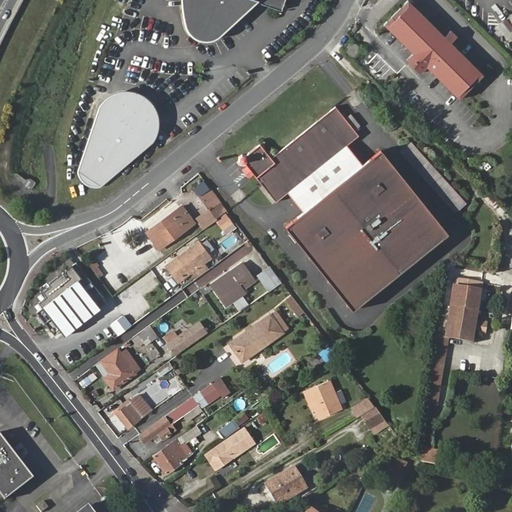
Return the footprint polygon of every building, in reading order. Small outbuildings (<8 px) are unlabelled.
[(281,12),(285,0),(179,0),(180,1),(181,15),(184,25),(187,32),(190,36),(197,40),(201,42),(207,42),(213,41),(217,40),(226,33),(242,16),(255,4),(281,12)] [(379,27),(416,62),(410,67),(418,75),(424,69),(456,101),(480,75),(448,44),(453,39),(447,32),(441,37),(405,2),(379,27)] [(351,44),(348,45),(347,46),(345,48),(345,50),(345,51),(346,53),(348,54),(348,55),(349,55),(351,55),(352,55),(353,55),(354,54),(355,53),(355,52),(356,51),(356,50),(356,49),(355,47),(354,46),(352,44),(351,44)] [(101,106),(79,172),(79,174),(80,178),(84,183),(90,187),(96,187),(102,187),(155,142),(158,137),(160,132),(162,122),(161,114),(157,105),(151,99),(143,93),(132,90),(122,91),(116,94),(107,99),(101,106)] [(244,163),(272,198),(280,191),(347,137),(354,131),(331,102),(268,153),(259,143),(247,152),(245,154),(240,154),(238,156),(237,160),(240,162),(244,163)] [(363,156),(347,137),(280,191),(296,211),(363,156)] [(296,211),(281,222),(348,306),(443,229),(376,146),(363,156),(296,211)] [(205,205),(212,200),(206,193),(200,198),(205,205)] [(217,207),(212,200),(205,205),(209,210),(211,212),(208,214),(213,221),(224,212),(220,206),(217,207)] [(147,235),(154,243),(158,249),(159,250),(175,238),(193,223),(188,217),(181,207),(147,235)] [(211,212),(209,210),(196,219),(203,228),(213,221),(208,214),(211,212)] [(200,242),(166,266),(178,282),(211,258),(200,242)] [(103,296),(77,260),(49,281),(51,283),(43,289),(47,294),(38,300),(42,305),(36,309),(53,332),(59,328),(63,333),(97,307),(94,302),(103,296)] [(94,260),(89,264),(99,276),(102,274),(96,265),(97,264),(94,260)] [(233,275),(213,289),(226,307),(246,292),(244,289),(256,280),(243,263),(231,272),(233,275)] [(282,282),(271,268),(260,276),(270,290),(282,282)] [(211,286),(213,289),(233,275),(231,272),(211,286)] [(482,290),(452,285),(443,338),(448,339),(473,343),(482,290)] [(299,322),(304,318),(289,298),(284,302),(299,322)] [(230,344),(243,362),(282,332),(269,314),(230,344)] [(122,316),(112,324),(119,334),(123,331),(129,327),(122,316)] [(479,320),(478,333),(486,334),(488,321),(479,320)] [(200,321),(188,329),(196,340),(207,332),(200,321)] [(160,337),(152,324),(144,329),(153,341),(152,341),(153,343),(160,337)] [(99,325),(93,329),(102,340),(107,336),(99,325)] [(150,345),(153,343),(152,341),(153,341),(144,329),(140,333),(150,345)] [(188,329),(168,344),(176,354),(196,340),(188,329)] [(440,385),(448,339),(443,338),(437,337),(429,383),(440,385)] [(118,349),(101,361),(111,374),(105,378),(113,389),(135,373),(121,353),(118,349)] [(121,353),(135,373),(141,370),(126,349),(121,353)] [(166,364),(156,371),(160,376),(169,368),(166,364)] [(193,397),(194,398),(199,405),(201,409),(229,389),(221,377),(193,397)] [(307,391),(313,406),(315,405),(321,419),(342,410),(339,400),(336,402),(332,395),(334,394),(329,381),(307,391)] [(116,414),(128,428),(128,429),(152,412),(140,395),(131,402),(131,403),(121,410),(116,414)] [(194,398),(179,409),(184,416),(199,405),(194,398)] [(118,407),(121,410),(131,403),(131,402),(129,399),(118,407)] [(357,416),(373,406),(367,399),(353,408),(357,416)] [(376,408),(362,417),(370,429),(386,420),(376,408)] [(154,436),(158,442),(166,437),(161,431),(184,416),(179,409),(140,436),(144,443),(150,439),(154,436)] [(219,431),(223,437),(239,426),(234,420),(219,431)] [(196,427),(174,442),(179,448),(200,432),(196,427)] [(206,455),(216,470),(233,459),(254,443),(244,428),(222,444),(206,455)] [(0,491),(6,500),(33,479),(0,435),(0,491)] [(153,457),(158,464),(161,469),(165,474),(182,464),(181,462),(186,459),(179,448),(174,442),(153,457)] [(441,450),(419,447),(417,462),(439,465),(441,450)] [(406,471),(390,464),(384,478),(399,485),(406,471)] [(266,486),(278,505),(306,490),(294,470),(266,486)] [(38,506),(38,507),(42,511),(43,511),(50,507),(45,501),(38,506)] [(94,511),(88,503),(76,511),(94,511)]
